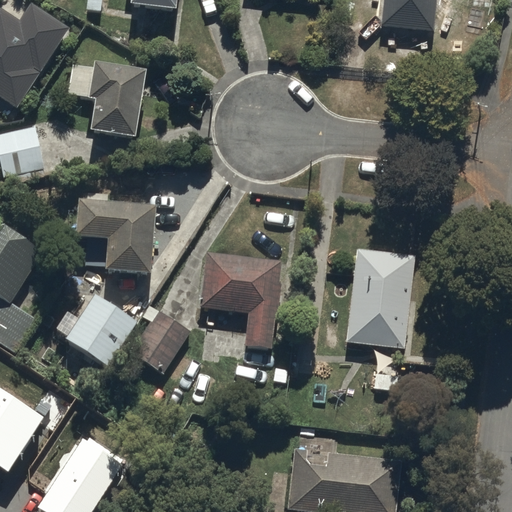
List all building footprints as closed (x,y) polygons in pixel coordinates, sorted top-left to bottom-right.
[(176,19),(177,0),(133,0),(132,14),(176,19)] [(384,0),(381,31),(435,36),(438,0),(384,0)] [(0,99),(18,111),(69,34),(32,10),(20,29),(0,15),(0,99)] [(89,109),(95,110),(93,140),(136,147),(146,81),(73,69),(68,100),(90,103),(89,109)] [(43,175),(34,132),(0,138),(0,159),(5,183),(43,175)] [(79,210),(75,245),(108,249),(107,279),(150,283),(157,218),(79,210)] [(10,309),(11,307),(42,257),(6,235),(3,239),(0,236),(0,302),(2,304),(0,306),(0,348),(14,357),(33,325),(35,323),(10,309)] [(358,257),(349,347),(405,353),(414,263),(358,257)] [(282,268),(209,258),(201,312),(249,319),(245,349),(271,352),(282,268)] [(94,305),(66,347),(109,375),(137,334),(94,305)] [(191,336),(159,316),(133,357),(165,377),(191,336)] [(52,447),(31,479),(53,493),(74,461),(52,447)] [(311,472),(306,466),(307,455),(293,454),(289,511),(397,511),(402,467),(328,459),(326,473),(311,472)]
